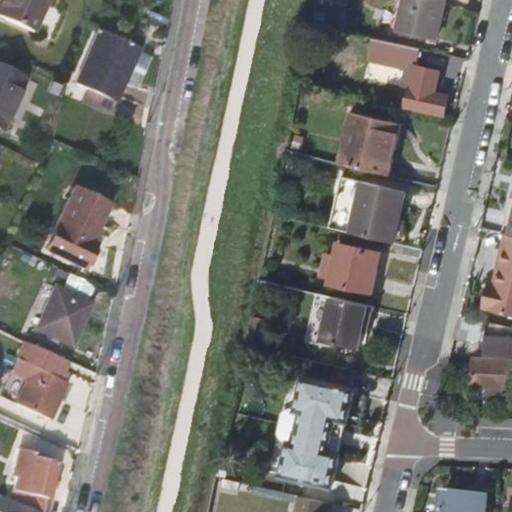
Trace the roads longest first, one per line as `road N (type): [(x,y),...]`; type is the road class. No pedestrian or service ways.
road 1 (residential): [(91,511),(149,225),(165,185),(193,0)]
road 2 (residential): [(500,0),(457,184),(447,283),(428,322),(402,441)]
